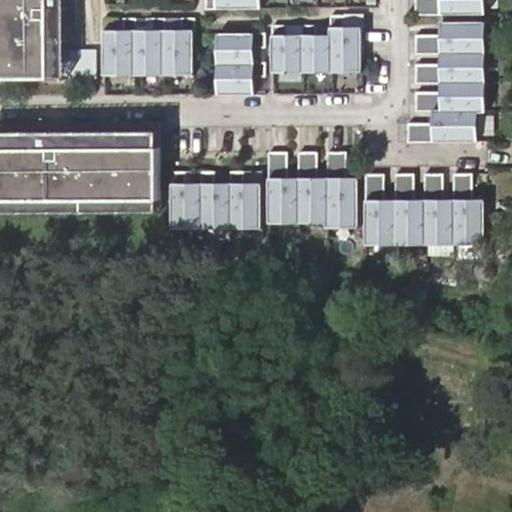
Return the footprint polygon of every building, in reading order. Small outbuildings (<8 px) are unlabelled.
[(0,0),(0,75),(41,76),(61,76),(61,41),(61,0),(0,0)] [(256,9),(256,0),(200,0),(200,8),(256,9)] [(481,15),(481,0),(412,0),(413,15),(481,15)] [(129,72),(130,29),(131,29),(131,16),(118,16),(118,29),(99,29),(99,72),(129,72)] [(158,72),(159,27),(160,27),(160,16),(147,16),(147,29),(131,29),(130,29),(129,72),(158,72)] [(189,73),(189,17),(160,16),(160,27),(159,27),(158,72),(189,73)] [(356,72),(357,28),(336,28),(336,16),(324,16),(324,30),(324,34),(326,34),(326,72),(356,72)] [(297,72),(297,34),(296,34),(296,30),(278,30),(278,23),(266,22),(266,71),(297,72)] [(481,52),(481,22),(438,22),(438,34),(413,34),(413,53),(435,53),(435,52),(438,52),(481,52)] [(326,72),(326,34),(324,34),(324,30),(308,30),(308,23),(296,23),(296,30),(296,34),(297,34),(297,72),(326,72)] [(251,61),(251,44),(259,44),(259,32),(213,32),(213,62),(249,62),(249,61),(251,61)] [(84,76),(84,41),(61,41),(61,76),(84,76)] [(481,81),(481,52),(438,52),(438,64),(412,64),(412,82),(435,82),(435,81),(438,81),(481,81)] [(251,93),(251,74),(259,74),(259,61),(251,61),(249,61),(249,62),(213,62),(213,93),(251,93)] [(481,111),(481,81),(438,81),(438,91),(412,91),(412,109),(427,109),(471,110),(471,111),(481,111)] [(471,141),(471,111),(471,110),(427,109),(427,122),(401,122),(401,140),(471,141)] [(153,208),(153,127),(36,126),(0,126),(0,207),(29,208),(153,208)] [(292,219),(292,176),(291,176),(291,175),(280,175),(280,149),(262,149),(261,219),(292,219)] [(321,219),(321,176),(320,176),(320,175),(310,175),(310,149),(291,149),(291,175),(291,176),(292,176),(292,219),(321,219)] [(351,224),(351,175),(339,175),(339,150),(320,150),(320,175),(320,176),(321,176),(321,219),(321,221),(319,221),(319,224),(351,224)] [(196,225),(196,182),(178,182),(178,169),(165,169),(165,225),(196,225)] [(225,225),(225,182),(224,182),(207,182),(207,169),(195,169),(195,180),(196,180),(196,182),(196,225),(225,225)] [(255,226),(256,182),(236,182),(236,169),(224,169),(224,182),(225,182),(225,225),(255,226)] [(389,243),(389,199),(388,199),(377,198),(377,173),(358,173),(358,243),(389,243)] [(418,243),(418,199),(417,199),(406,198),(406,173),(388,173),(388,199),(389,199),(389,243),(418,243)] [(447,243),(447,199),(446,199),(446,198),(435,198),(435,173),(417,173),(417,199),(418,199),(418,243),(447,243)] [(478,243),(478,198),(464,198),(464,173),(446,173),(446,198),(446,199),(447,199),(447,243),(478,243)]
